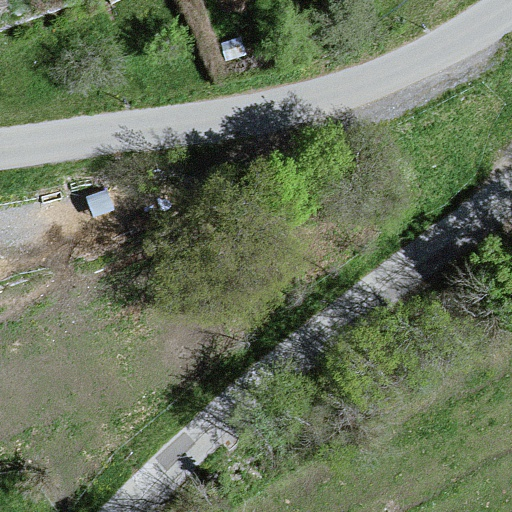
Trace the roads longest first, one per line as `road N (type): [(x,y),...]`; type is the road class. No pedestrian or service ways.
road 1 (residential): [(511,5),(368,89),(0,148)]
road 2 (residential): [(121,511),(380,275),(511,191)]
